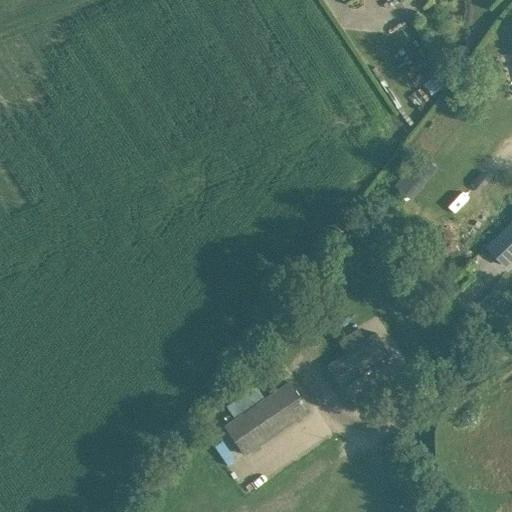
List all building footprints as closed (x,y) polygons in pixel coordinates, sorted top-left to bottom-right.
[(433,154),(460,120),(443,107),(426,129),(431,132),(421,144),(433,154)] [(420,154),(393,185),(410,199),(436,167),(420,154)] [(511,219),(484,247),(502,265),(511,256),(511,219)] [(346,353),(327,366),(342,388),(391,355),(376,333),(366,340),(357,327),(338,340),(346,353)] [(224,426),(244,454),(309,410),(289,382),(224,426)]
